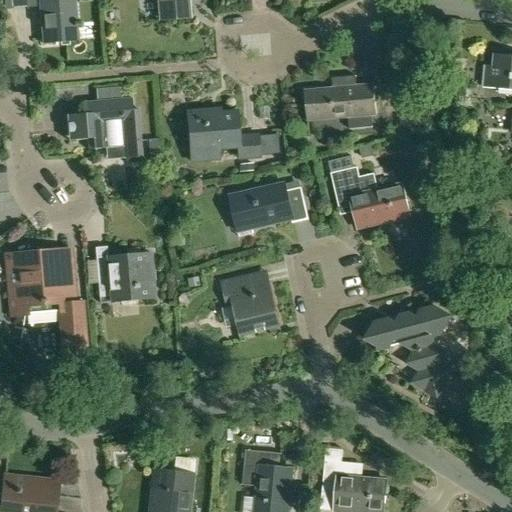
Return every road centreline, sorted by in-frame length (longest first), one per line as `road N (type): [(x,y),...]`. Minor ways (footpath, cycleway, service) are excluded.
road 1 (residential): [(323,390),(88,427)]
road 2 (residential): [(458,471),(323,390)]
road 3 (residential): [(35,165),(29,190),(54,224),(84,204),(62,172)]
road 4 (residential): [(312,304),(302,263),(342,253),(352,293)]
